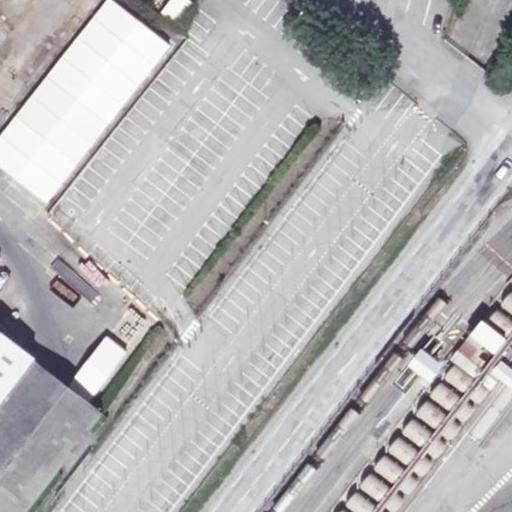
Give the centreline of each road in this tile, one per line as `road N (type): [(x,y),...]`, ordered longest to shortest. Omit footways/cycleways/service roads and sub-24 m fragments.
road 1 (tertiary): [(511,153),(231,511)]
road 2 (unknown): [(511,130),(332,0)]
